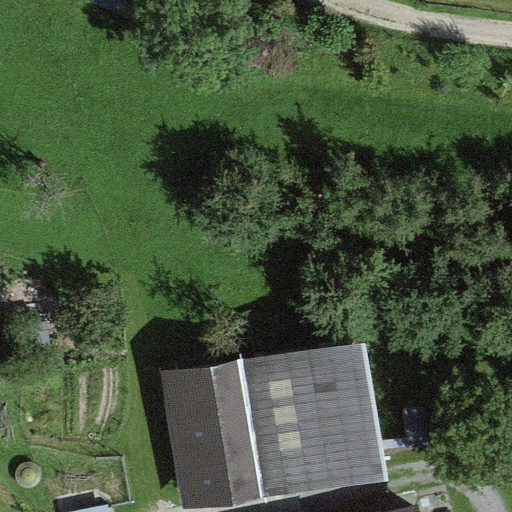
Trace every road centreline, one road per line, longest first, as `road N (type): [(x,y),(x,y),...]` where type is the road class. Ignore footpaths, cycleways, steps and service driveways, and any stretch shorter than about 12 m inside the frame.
road 1 (track): [(261,511),(421,478),(458,480),(489,511)]
road 2 (track): [(318,0),(353,15),(511,39)]
